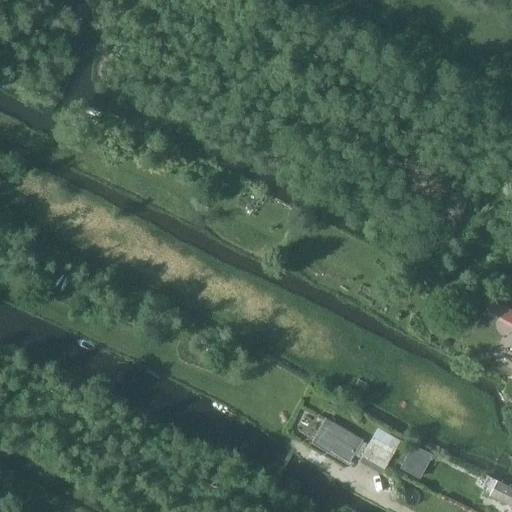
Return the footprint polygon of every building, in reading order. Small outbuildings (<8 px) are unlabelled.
[(27,310),(33,298),(19,291),(13,303),(27,310)] [(486,314),(508,325),(511,317),(511,310),(492,300),(486,314)] [(509,357),(511,351),(511,338),(487,326),(479,342),(509,357)] [(325,419),(310,443),(347,465),(353,455),(382,472),(400,442),(377,429),(367,445),(361,442),(362,440),(325,419)] [(511,506),(511,488),(486,476),(481,485),(486,488),(483,492),(511,506)]
